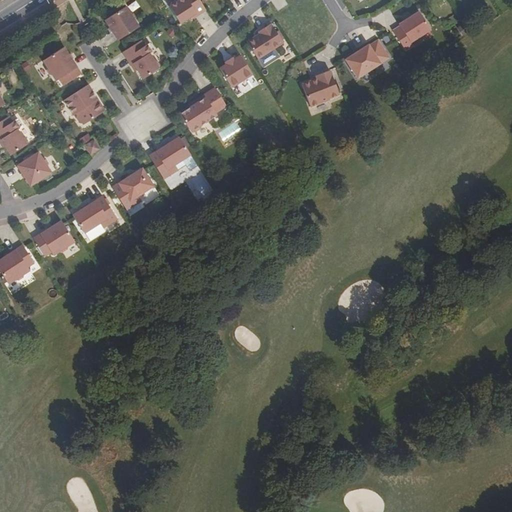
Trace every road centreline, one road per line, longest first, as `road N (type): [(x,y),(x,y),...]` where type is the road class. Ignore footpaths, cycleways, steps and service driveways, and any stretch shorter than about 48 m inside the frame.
road 1 (residential): [(136,126),(258,0)]
road 2 (residential): [(10,209),(62,188),(136,126)]
